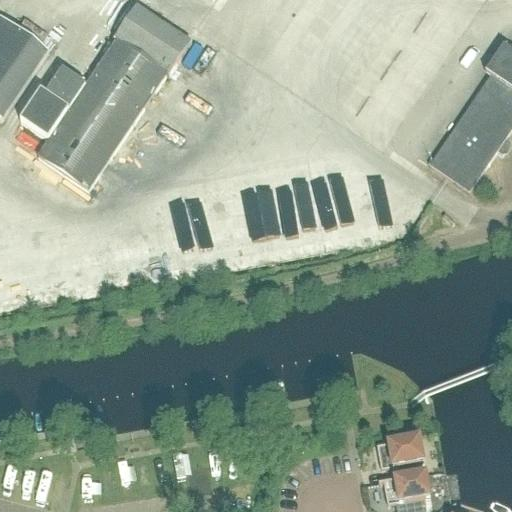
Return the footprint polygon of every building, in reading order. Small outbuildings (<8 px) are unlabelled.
[(38,163),(88,197),(189,47),(136,12),(114,45),(116,47),(102,67),(84,55),(67,79),(62,76),(44,102),(40,99),(20,132),(47,149),(38,163)] [(0,125),(1,126),(48,57),(0,24),(0,125)] [(429,172),(469,199),(511,135),(511,50),(508,55),(503,52),(485,79),(490,82),(429,172)] [(378,489),(425,481),(425,480),(419,481),(417,470),(423,469),(419,445),(376,452),(380,476),(388,475),(390,486),(378,489)] [(425,481),(378,489),(378,490),(383,489),(387,511),(395,510),(394,511),(424,511),(424,505),(429,504),(425,481)]
